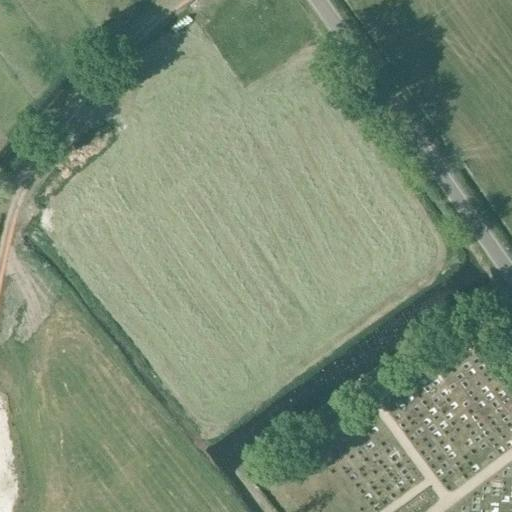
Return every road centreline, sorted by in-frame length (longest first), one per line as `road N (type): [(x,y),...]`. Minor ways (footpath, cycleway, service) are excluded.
road 1 (unclassified): [(511,275),(316,0)]
road 2 (track): [(182,0),(129,46),(44,147),(23,178),(0,264)]
